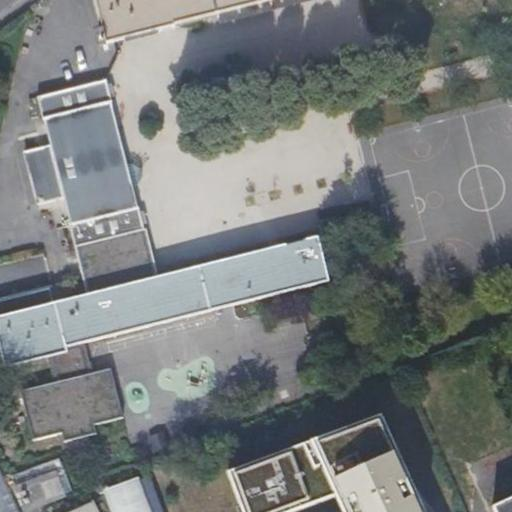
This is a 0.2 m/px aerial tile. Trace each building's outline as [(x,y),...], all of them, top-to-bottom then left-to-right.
[(94,0),(101,28),(96,29),(97,34),(99,33),(100,37),(95,39),(96,44),(105,41),(106,43),(174,26),(174,24),(268,0),(94,0)] [(47,350),(49,354),(55,380),(19,389),(32,439),(61,431),(63,440),(96,431),(93,423),(122,415),(109,366),(90,371),(83,341),(328,278),(317,235),(156,276),(137,204),(136,204),(110,101),(112,101),(105,77),(37,95),(42,118),(44,117),(50,143),(25,150),(39,201),(64,195),(71,221),(68,221),(88,293),(54,301),(11,313),(6,296),(0,297),(0,345),(13,342),(17,358),(47,350)] [(50,285),(6,296),(11,313),(54,301),(50,285)] [(0,349),(3,361),(17,358),(13,342),(0,345),(0,349)] [(4,365),(49,354),(47,350),(17,358),(3,361),(4,365)] [(291,511),(336,495),(342,511),(431,511),(394,410),(227,472),(241,511),(278,511),(279,511),(288,508),(289,511),(291,511)] [(0,511),(18,511),(0,473),(0,511)] [(52,474),(18,487),(25,506),(59,493),(52,474)] [(161,511),(148,476),(108,490),(116,511),(161,511)] [(511,511),(511,496),(493,506),(493,504),(490,505),(494,511),(511,511)] [(98,511),(92,499),(64,511),(98,511)]
